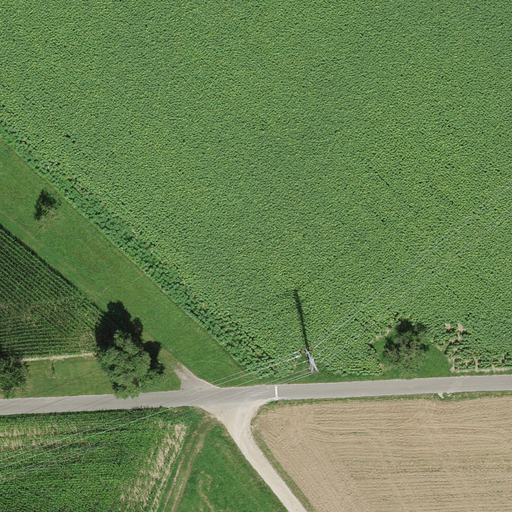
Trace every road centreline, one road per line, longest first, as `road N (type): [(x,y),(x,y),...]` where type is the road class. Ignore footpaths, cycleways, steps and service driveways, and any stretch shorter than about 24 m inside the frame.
road 1 (track): [(0,406),(511,392)]
road 2 (track): [(166,511),(218,397),(299,511)]
